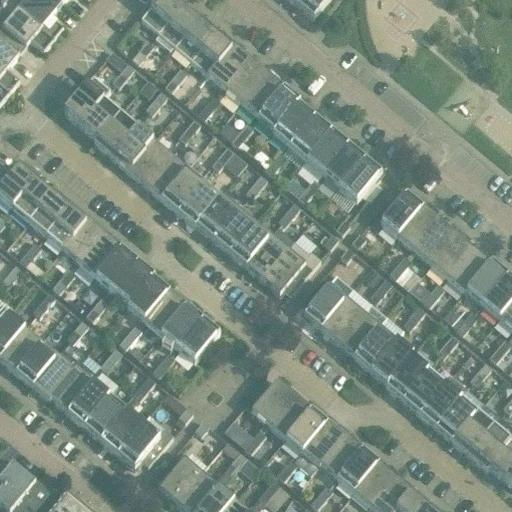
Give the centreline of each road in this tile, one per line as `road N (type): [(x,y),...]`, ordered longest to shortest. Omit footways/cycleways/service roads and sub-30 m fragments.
road 1 (residential): [(496,511),(384,417),(351,418),(163,263),(159,232),(22,112)]
road 2 (residential): [(511,227),(242,0)]
road 3 (residential): [(22,112),(111,0)]
road 4 (residential): [(100,511),(0,426)]
